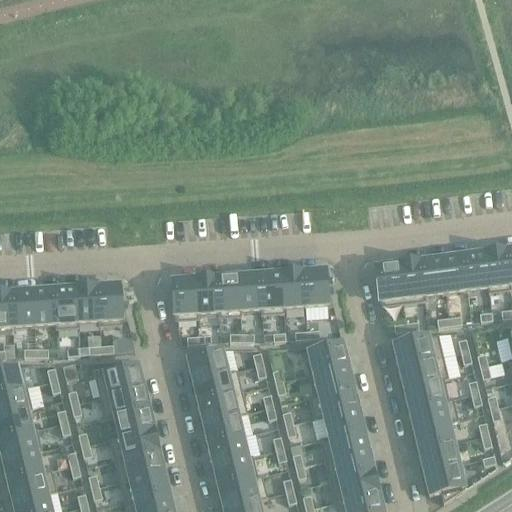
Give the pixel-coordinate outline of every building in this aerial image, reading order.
[(505,254),(484,257),(489,298),(510,295),(505,254)] [(484,257),(462,260),(467,296),(488,293),(488,298),(489,298),(484,257)] [(462,260),(441,263),(446,299),(467,296),(462,260)] [(441,263),(419,265),(425,306),(426,306),(425,301),(446,299),(441,263)] [(419,265),(398,268),(403,309),(425,306),(419,265)] [(398,268),(376,271),(380,307),(381,312),(403,309),(398,268)] [(327,311),(325,275),(302,276),(305,312),(327,311)] [(302,276),(281,278),(283,319),(284,319),(284,314),(305,312),(302,276)] [(281,278),(259,279),(262,320),(283,319),(281,278)] [(259,279),(238,280),(240,317),(261,315),(261,320),(262,320),(259,279)] [(238,280),(216,282),(219,323),(233,322),(233,317),(240,317),(238,280)] [(216,282),(194,283),(197,325),(198,325),(198,320),(217,318),(218,323),(219,323),(216,282)] [(194,283),(172,285),(174,321),(175,326),(197,325),(194,283)] [(119,289),(96,291),(99,332),(122,330),(119,289)] [(96,291),(75,292),(78,333),(79,333),(78,328),(98,327),(98,332),(99,332),(96,291)] [(75,292),(53,294),(56,335),(78,333),(75,292)] [(53,294),(32,295),(34,332),(55,330),(55,335),(56,335),(53,294)] [(32,295),(10,297),(13,338),(14,338),(14,333),(34,332),(32,295)] [(10,297),(0,297),(0,338),(13,338),(10,297)] [(511,314),(501,316),(502,324),(511,322),(511,314)] [(492,317),(479,319),(481,327),(493,325),(492,317)] [(461,321),(449,323),(450,331),(462,329),(461,321)] [(449,323),(437,324),(438,333),(450,331),(449,323)] [(418,327),(406,328),(407,337),(419,335),(418,327)] [(406,328),(394,330),(395,338),(407,337),(406,328)] [(319,344),(319,335),(306,336),(307,344),(319,344)] [(307,344),(306,336),(294,337),(295,345),(307,344)] [(286,346),(285,338),(273,339),(273,347),(286,346)] [(242,347),(242,339),(229,339),(229,347),(242,347)] [(254,347),(254,339),(242,339),(242,347),(254,347)] [(211,349),(211,340),(199,341),(199,350),(211,349)] [(438,340),(393,351),(398,373),(443,362),(438,340)] [(199,341),(186,342),(187,350),(199,350),(199,341)] [(466,344),(458,346),(461,358),(469,356),(466,344)] [(348,371),(343,349),(303,359),(308,381),(348,371)] [(113,350),(101,351),(101,359),(113,358),(113,350)] [(101,351),(88,352),(89,360),(101,359),(101,351)] [(79,352),(67,353),(67,362),(79,361),(79,352)] [(36,354),(24,354),(24,362),(36,362),(36,354)] [(48,354),(36,354),(36,362),(48,363),(48,354)] [(228,377),(223,356),(187,365),(192,387),(237,376),(237,375),(228,377)] [(469,356),(461,358),(464,370),(472,368),(469,356)] [(263,370),(260,358),(252,360),(255,372),(263,370)] [(485,359),(477,361),(480,373),(488,371),(485,359)] [(443,362),(398,373),(403,394),(448,383),(443,362)] [(139,370),(94,381),(99,403),(144,392),(139,370)] [(258,384),(266,382),(263,370),(255,372),(258,384)] [(309,403),(353,392),(348,371),(308,381),(313,401),(308,402),(309,403)] [(488,371),(480,373),(483,384),(491,382),(488,371)] [(17,372),(0,375),(0,398),(27,392),(22,393),(17,372)] [(55,373),(47,375),(50,387),(58,385),(55,373)] [(283,387),(280,375),(272,377),(275,388),(283,387)] [(197,408),(242,397),(237,376),(192,387),(197,408)] [(448,383),(403,394),(408,415),(453,404),(453,403),(448,404),(444,385),(448,384),(448,383)] [(58,385),(50,387),(52,399),(61,397),(58,385)] [(476,386),(468,388),(471,400),(479,398),(476,386)] [(278,400),(286,398),(283,387),(275,388),(278,400)] [(27,392),(0,398),(0,420),(32,413),(27,392)] [(144,392),(99,403),(104,424),(149,413),(144,392)] [(314,424),(358,413),(353,392),(309,403),(314,424)] [(76,396),(68,398),(71,410),(79,408),(76,396)] [(203,429),(247,418),(242,397),(197,408),(203,429)] [(479,398),(471,400),(474,412),(482,410),(479,398)] [(273,412),(271,400),(262,402),(265,414),(273,412)] [(495,401),(487,403),(490,415),(498,413),(495,401)] [(453,404),(408,415),(413,436),(458,425),(453,404)] [(79,408),(71,410),(74,422),(82,420),(79,408)] [(276,424),(273,412),(265,414),(268,426),(276,424)] [(32,413),(0,420),(0,443),(37,434),(37,433),(32,435),(28,415),(32,414),(32,413)] [(149,413),(104,424),(104,425),(114,423),(118,442),(109,444),(109,445),(154,434),(149,413)] [(319,445),(363,434),(358,413),(314,424),(314,425),(323,423),(328,442),(319,444),(319,445)] [(498,413),(490,415),(493,426),(501,424),(498,413)] [(65,415),(57,417),(60,429),(68,427),(65,415)] [(293,429),(290,417),(282,419),(285,431),(293,429)] [(238,421),(248,419),(247,418),(203,429),(208,450),(243,441),(238,421)] [(458,425),(413,436),(418,457),(454,448),(449,428),(458,426),(458,425)] [(68,427),(60,429),(63,441),(71,439),(68,427)] [(486,428),(478,430),(481,442),(489,440),(486,428)] [(296,440),(293,429),(285,431),(288,442),(296,440)] [(37,434),(0,443),(0,456),(2,465),(42,455),(37,434)] [(154,434),(109,445),(114,466),(159,455),(154,434)] [(324,466),(369,455),(363,434),(319,445),(324,466)] [(86,438),(78,440),(81,451),(89,450),(86,438)] [(489,440),(481,442),(484,454),(492,452),(489,440)] [(213,471),(253,461),(253,460),(248,461),(243,441),(208,450),(213,471)] [(283,454),(281,442),(273,444),(275,456),(283,454)] [(454,448),(418,457),(423,478),(459,469),(454,448)] [(89,450),(81,451),(84,463),(92,461),(89,450)] [(286,466),(283,454),(275,456),(278,468),(286,466)] [(42,455),(2,465),(7,486),(52,475),(52,474),(42,477),(38,457),(42,456),(42,455)] [(159,455),(114,466),(119,487),(164,476),(159,455)] [(329,487),(374,476),(369,455),(324,466),(329,487)] [(75,457),(67,459),(70,471),(78,469),(75,457)] [(303,471),(300,459),(292,461),(295,473),(303,471)] [(218,492),(262,481),(262,480),(258,481),(253,461),(213,471),(218,492)] [(494,461),(482,464),(484,472),(496,469),(494,461)] [(78,469),(70,471),(73,483),(81,481),(78,469)] [(459,469),(423,478),(429,500),(440,497),(443,508),(465,494),(459,469)] [(298,484),(306,482),(303,471),(295,473),(298,484)] [(52,475),(7,486),(12,507),(57,496),(52,475)] [(164,476),(119,487),(124,508),(169,497),(164,476)] [(334,508),(379,497),(374,476),(329,487),(334,508)] [(96,480),(88,482),(91,494),(99,492),(96,480)] [(222,511),(226,511),(268,502),(262,481),(218,492),(222,511)] [(293,496),(291,484),(283,486),(285,498),(293,496)] [(99,492),(91,494),(94,506),(102,504),(99,492)] [(57,496),(12,507),(13,511),(50,511),(48,499),(57,497),(57,496)] [(296,508),(293,496),(285,498),(288,510),(296,508)] [(172,511),(169,497),(124,508),(125,511),(172,511)] [(382,511),(379,497),(334,508),(335,511),(382,511)] [(85,499),(77,501),(79,511),(83,511),(88,511),(85,499)] [(313,511),(310,501),(302,503),(304,511),(313,511)] [(260,511),(258,505),(268,503),(268,502),(226,511),(260,511)]
